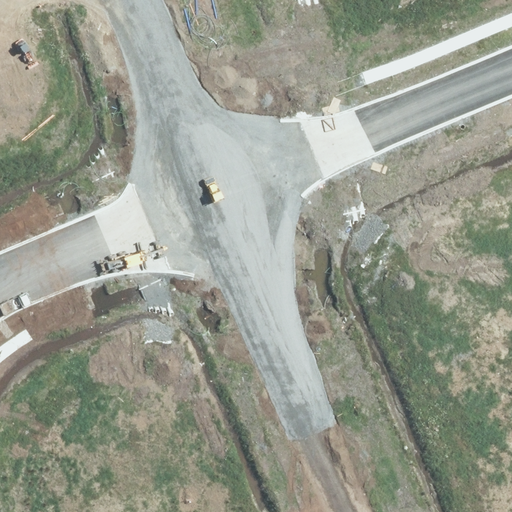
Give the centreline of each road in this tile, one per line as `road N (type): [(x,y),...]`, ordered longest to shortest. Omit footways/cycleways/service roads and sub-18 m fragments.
road 1 (unknown): [(135,0),(346,511)]
road 2 (unknown): [(0,274),(211,181),(511,65)]
